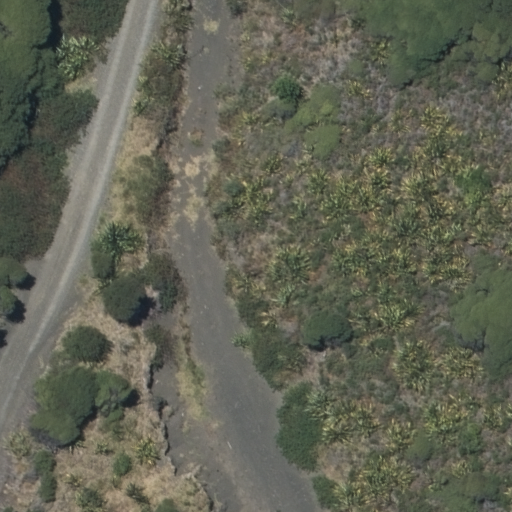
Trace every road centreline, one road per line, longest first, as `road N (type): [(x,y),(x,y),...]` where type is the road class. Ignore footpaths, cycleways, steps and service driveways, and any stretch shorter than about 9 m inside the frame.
road 1 (track): [(211,0),(185,90),(210,331),(260,392),(288,479),(284,511)]
road 2 (track): [(210,331),(199,417),(132,511)]
